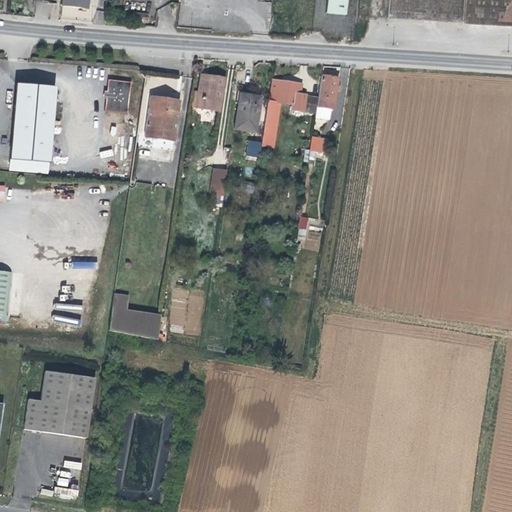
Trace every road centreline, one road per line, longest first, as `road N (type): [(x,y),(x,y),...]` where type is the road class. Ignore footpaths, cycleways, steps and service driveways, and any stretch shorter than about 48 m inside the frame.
road 1 (tertiary): [(511,63),(0,26)]
road 2 (track): [(359,53),(308,371)]
road 3 (track): [(319,304),(511,335)]
road 4 (track): [(504,334),(476,511)]
